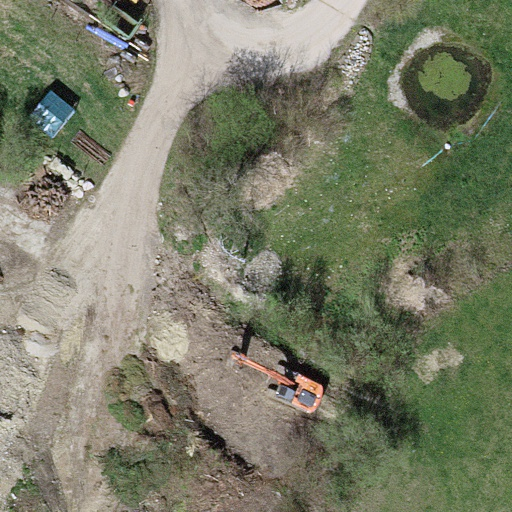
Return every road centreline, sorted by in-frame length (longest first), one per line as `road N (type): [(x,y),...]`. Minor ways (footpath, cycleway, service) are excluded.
road 1 (track): [(212,25),(0,381)]
road 2 (track): [(103,467),(107,201)]
